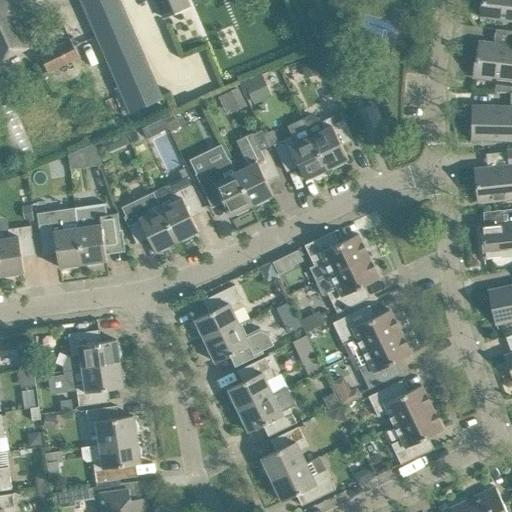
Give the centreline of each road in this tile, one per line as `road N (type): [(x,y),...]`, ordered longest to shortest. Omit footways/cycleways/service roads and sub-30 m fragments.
road 1 (residential): [(502,433),(455,255),(441,157)]
road 2 (residential): [(148,286),(391,179)]
road 3 (residential): [(226,511),(148,286)]
road 4 (unclassified): [(391,179),(320,0)]
road 5 (residential): [(333,511),(502,433)]
road 6 (residential): [(441,157),(452,0)]
road 7 (residential): [(0,314),(148,286)]
